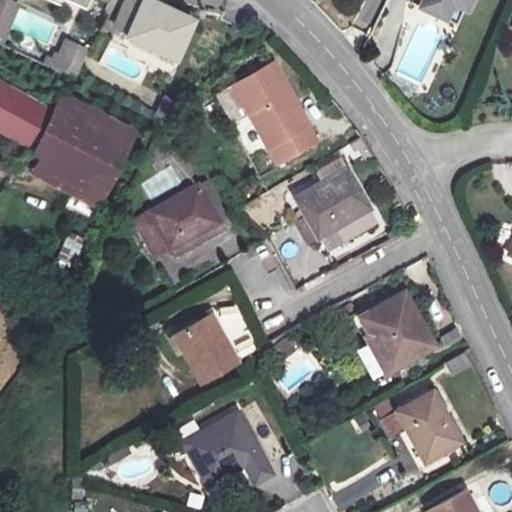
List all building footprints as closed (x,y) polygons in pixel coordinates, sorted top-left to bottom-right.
[(9,0),(0,0),(0,46),(2,47),(20,4),(9,0)] [(143,0),(138,0),(119,37),(170,61),(189,21),(143,0)] [(58,37),(45,68),(74,79),(86,49),(58,37)] [(271,62),(229,84),(263,148),(270,162),(312,140),(305,127),(271,62)] [(0,80),(0,132),(27,148),(49,108),(0,80)] [(27,148),(18,166),(94,209),(134,130),(61,88),(49,108),(27,148)] [(194,168),(165,138),(144,156),(155,167),(166,157),(185,177),(194,168)] [(171,168),(140,182),(148,199),(179,184),(171,168)] [(365,213),(342,174),(291,201),(313,241),(328,233),(362,214),(365,213)] [(220,228),(199,183),(190,187),(210,225),(160,250),(163,256),(221,229),(220,228)] [(210,225),(190,187),(125,220),(144,258),(160,250),(210,225)] [(328,233),(334,245),(369,227),(362,214),(328,233)] [(400,289),(356,315),(384,369),(430,345),(400,289)] [(232,304),(215,313),(241,358),(257,349),(232,304)] [(231,359),(203,312),(170,330),(168,326),(158,332),(171,353),(177,349),(195,380),(231,359)] [(430,389),(390,409),(418,462),(457,442),(430,389)] [(257,454),(232,410),(179,439),(204,484),(257,454)] [(479,511),(466,486),(427,507),(429,511),(479,511)]
